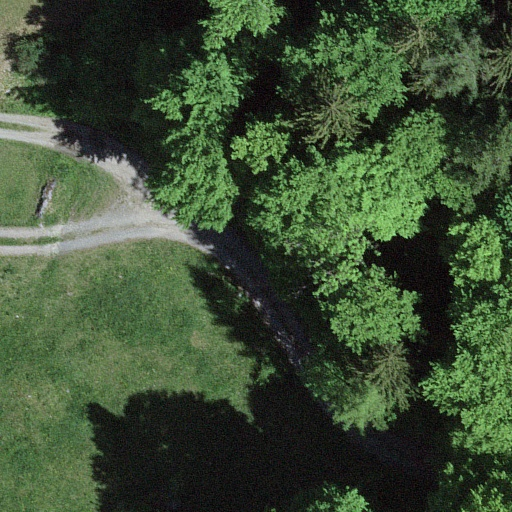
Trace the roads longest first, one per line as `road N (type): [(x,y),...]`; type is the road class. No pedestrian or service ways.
road 1 (track): [(115,180),(318,283),(426,443)]
road 2 (track): [(0,238),(114,222),(115,180),(86,148),(0,131)]
